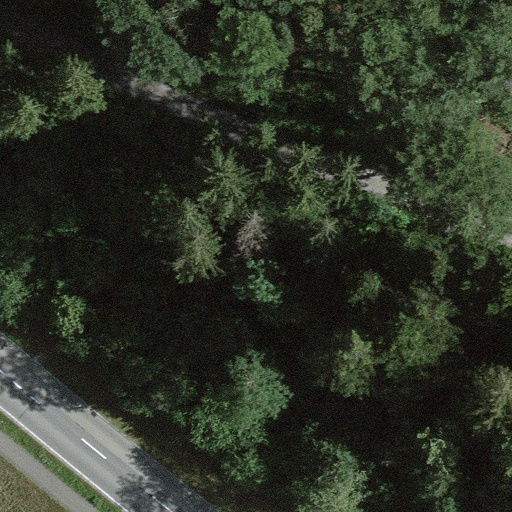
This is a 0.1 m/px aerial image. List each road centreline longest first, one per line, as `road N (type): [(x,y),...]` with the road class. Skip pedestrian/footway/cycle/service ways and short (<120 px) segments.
road 1 (track): [(0,19),(110,75),(511,235)]
road 2 (tertiary): [(0,372),(171,511)]
